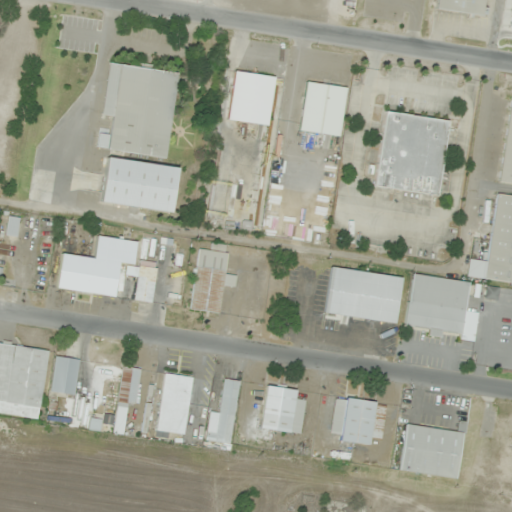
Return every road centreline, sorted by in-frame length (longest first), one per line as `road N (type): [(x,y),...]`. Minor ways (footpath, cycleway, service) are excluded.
road 1 (residential): [(511,391),(0,305)]
road 2 (residential): [(511,65),(94,0)]
